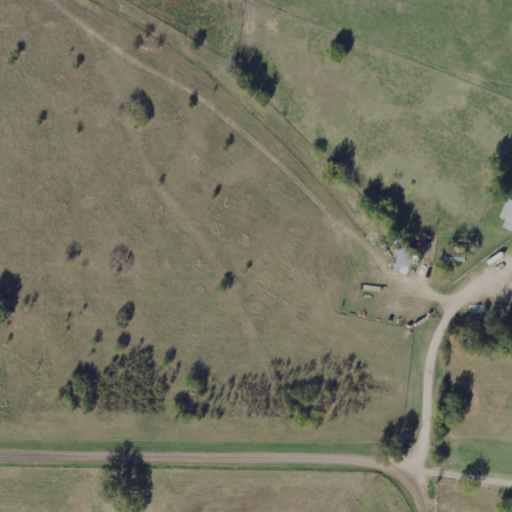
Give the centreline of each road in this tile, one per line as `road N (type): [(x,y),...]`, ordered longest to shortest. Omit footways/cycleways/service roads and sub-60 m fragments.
road 1 (residential): [(427,511),(409,483),(381,468),(152,462)]
road 2 (residential): [(152,462),(0,459)]
